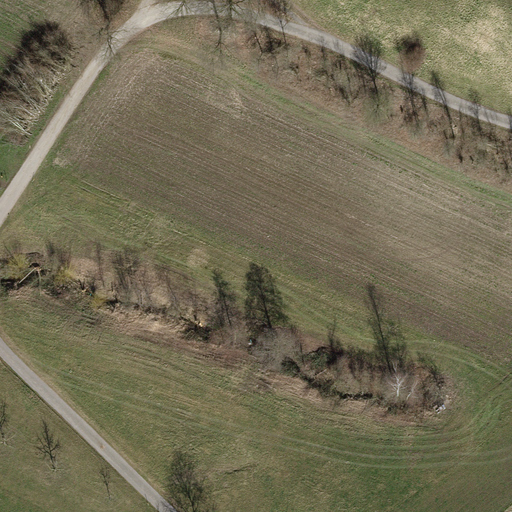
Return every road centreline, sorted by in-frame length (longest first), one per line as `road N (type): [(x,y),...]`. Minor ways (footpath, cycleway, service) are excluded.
road 1 (track): [(0,213),(102,55),(147,11),(222,8),(276,22),(465,109),(511,122)]
road 2 (track): [(162,511),(0,349)]
